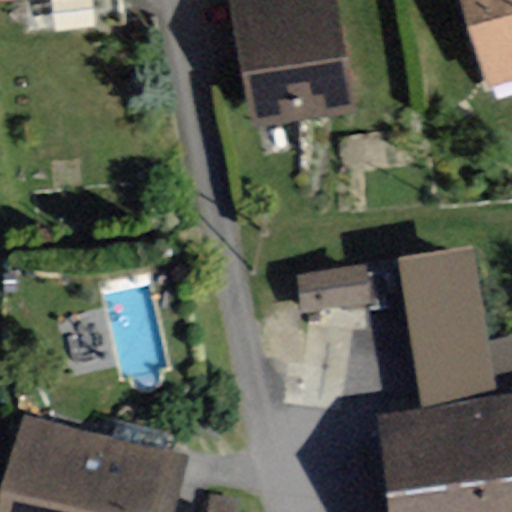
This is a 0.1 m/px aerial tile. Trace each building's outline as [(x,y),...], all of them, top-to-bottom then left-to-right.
[(310,4),(309,0),(238,0),(255,113),(348,99),(334,0),(310,4)] [(511,69),(511,0),(470,0),(491,75),(511,69)] [(304,268),(308,309),(380,301),(376,260),(304,268)] [(511,511),(511,419),(493,422),(473,268),(409,276),(427,422),(383,428),(393,511),(511,511)] [(166,511),(177,470),(31,433),(10,511),(166,511)]
